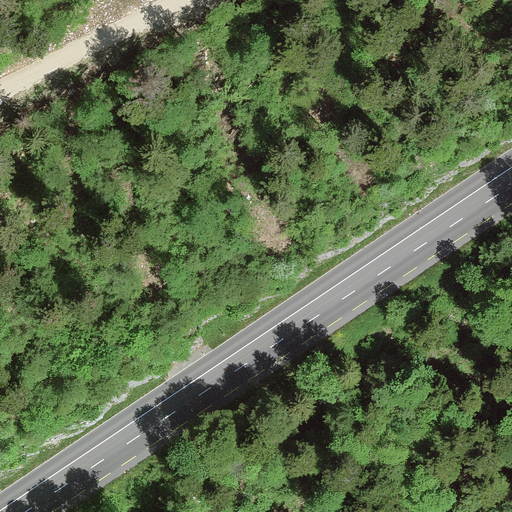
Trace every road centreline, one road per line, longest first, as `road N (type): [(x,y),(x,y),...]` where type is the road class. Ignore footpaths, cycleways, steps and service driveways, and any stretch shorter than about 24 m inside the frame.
road 1 (primary): [(19,511),(511,179)]
road 2 (track): [(0,75),(137,0)]
